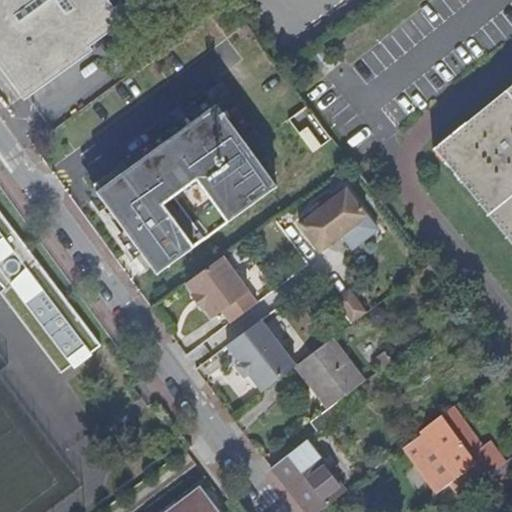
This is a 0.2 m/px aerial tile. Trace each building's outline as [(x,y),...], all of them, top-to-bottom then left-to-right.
[(0,0),(0,68),(22,99),(91,50),(125,26),(106,0),(0,0)] [(95,55),(91,50),(22,99),(26,104),(34,99),(95,55)] [(511,90),(480,117),(434,154),(511,250),(511,90)] [(273,195),(215,112),(92,199),(151,282),(273,195)] [(379,234),(348,194),(323,213),(321,210),(311,217),(314,220),(301,230),(321,256),(342,240),(353,254),(379,234)] [(81,367),(102,351),(0,215),(0,288),(6,296),(2,299),(62,379),(80,365),(81,367)] [(231,325),(257,306),(224,261),(188,287),(195,297),(193,299),(203,313),(205,312),(213,322),(223,314),(231,325)] [(351,295),(336,305),(352,328),(367,317),(351,295)] [(250,378),(263,395),(297,370),(261,323),(228,349),(241,366),(250,378)] [(364,387),(331,344),(298,369),(331,411),(343,402),(364,387)] [(245,381),(250,378),(241,366),(236,370),(245,381)] [(352,414),(343,402),(331,411),(312,426),(321,438),(352,414)] [(482,453),(453,414),(424,436),(452,473),(440,482),(442,484),(441,484),(447,492),(454,486),(464,500),(507,467),(491,446),(482,453)] [(424,436),(412,445),(440,482),(452,473),(424,436)] [(306,444),(272,471),(293,498),(303,511),(322,511),(331,506),(346,495),(306,444)] [(175,511),(195,497),(192,493),(166,511),(175,511)] [(213,511),(200,494),(195,497),(175,511),(213,511)] [(436,511),(447,511),(459,503),(454,498),(436,511)]
